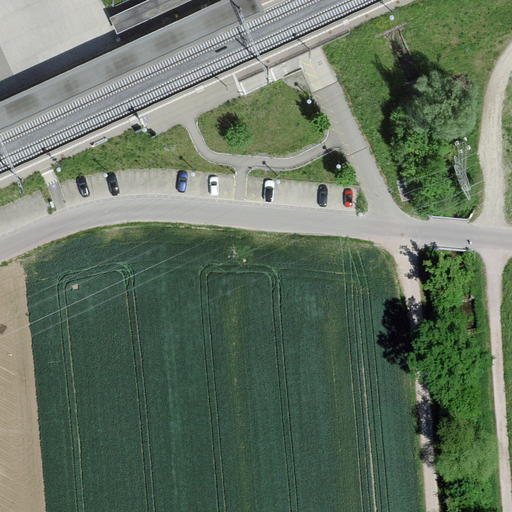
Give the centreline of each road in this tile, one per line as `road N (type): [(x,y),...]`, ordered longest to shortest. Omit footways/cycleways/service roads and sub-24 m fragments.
road 1 (unclassified): [(0,249),(102,212),(244,211),(511,239)]
road 2 (track): [(511,499),(486,236),(492,66),(511,46)]
road 3 (track): [(437,511),(414,228)]
